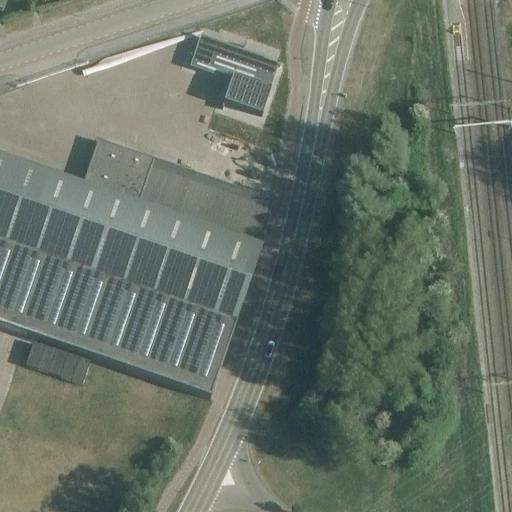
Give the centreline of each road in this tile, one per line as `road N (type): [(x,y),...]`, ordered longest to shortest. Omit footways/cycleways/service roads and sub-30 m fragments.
road 1 (tertiary): [(212,472),(288,258),(341,0)]
road 2 (residential): [(0,61),(183,0)]
